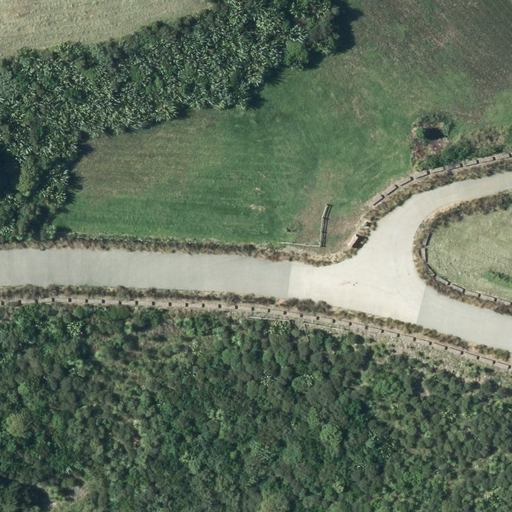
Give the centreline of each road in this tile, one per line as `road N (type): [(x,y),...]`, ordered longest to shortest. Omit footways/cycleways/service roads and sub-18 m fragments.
road 1 (unclassified): [(377,293),(109,265),(0,267)]
road 2 (unclassified): [(377,293),(404,212),(429,194),(511,177)]
road 3 (unclassified): [(511,331),(377,293)]
